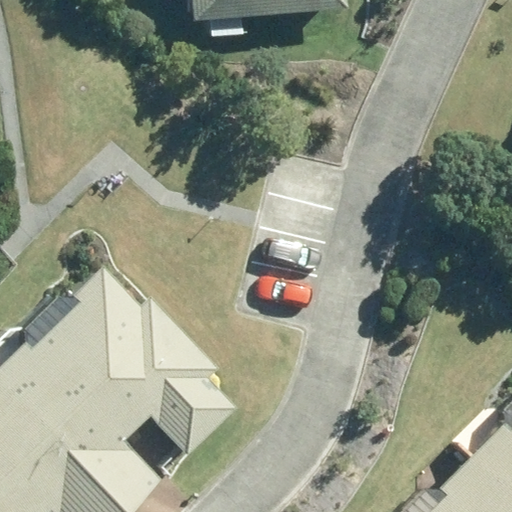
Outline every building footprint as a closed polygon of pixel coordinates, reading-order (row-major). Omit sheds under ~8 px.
[(187,0),(189,21),(343,10),(342,0),(187,0)] [(0,332),(0,386),(124,511),(127,511),(159,482),(120,443),(147,416),(188,459),(235,412),(206,382),(218,370),(146,297),(135,308),(99,272),(67,304),(56,293),(12,336),(4,328),(0,332)] [(0,511),(124,511),(0,386),(0,511)] [(511,394),(501,405),(510,414),(472,452),(511,492),(511,394)] [(511,511),(511,492),(472,452),(437,487),(433,482),(402,511),(511,511)]
